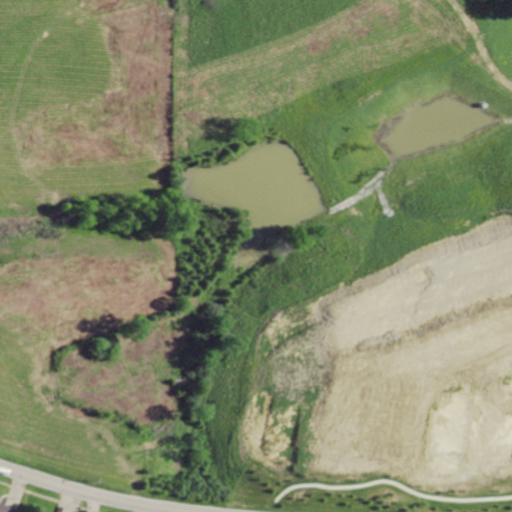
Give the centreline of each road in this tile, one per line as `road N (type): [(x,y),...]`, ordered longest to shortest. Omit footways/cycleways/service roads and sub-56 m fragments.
road 1 (residential): [(0,467),(103,498),(191,511)]
road 2 (residential): [(0,101),(68,0)]
